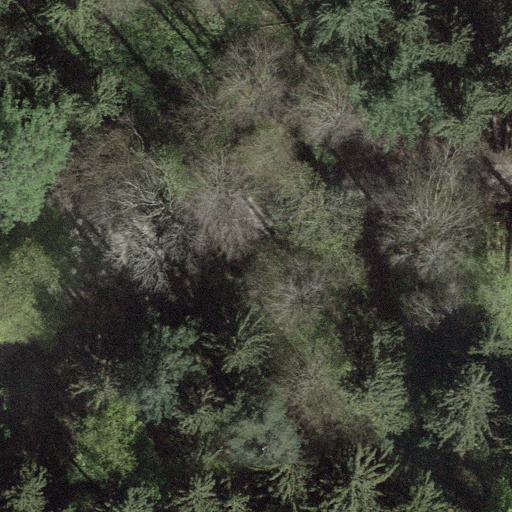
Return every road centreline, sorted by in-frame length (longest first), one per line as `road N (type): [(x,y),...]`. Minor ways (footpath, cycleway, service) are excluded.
road 1 (track): [(511,175),(235,206),(155,228),(46,295),(0,346)]
road 2 (track): [(0,208),(235,206)]
